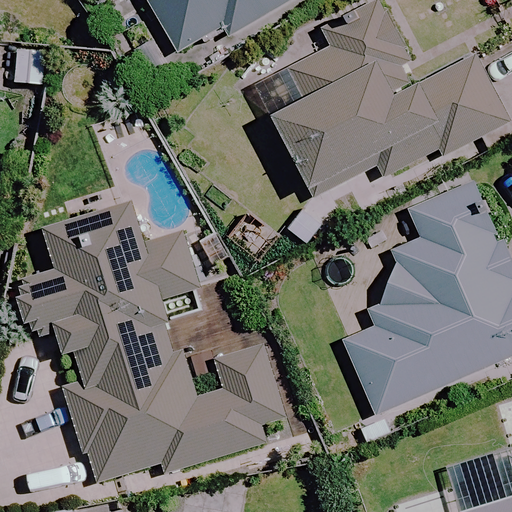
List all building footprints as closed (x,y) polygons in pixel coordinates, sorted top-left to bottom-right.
[(139,0),(175,59),(220,33),(226,43),(300,0),(139,0)] [(414,72),(378,2),(317,33),(326,52),(253,89),(308,195),(425,135),(439,162),(506,128),(464,47),(414,72)] [(44,56),(14,53),(11,87),(41,90),(44,56)] [(372,418),(511,359),(511,253),(510,247),(505,236),(495,240),(484,212),(473,186),(406,213),(419,243),(391,254),(386,299),(358,311),(366,331),(341,342),(372,418)] [(217,360),(212,347),(184,357),(174,325),(204,315),(179,239),(141,251),(127,207),(42,235),(54,274),(12,287),(31,345),(59,336),(76,386),(59,391),(97,507),(294,442),(262,345),(217,360)] [(511,511),(511,454),(511,455),(511,459),(511,503),(482,511),(511,511)]
